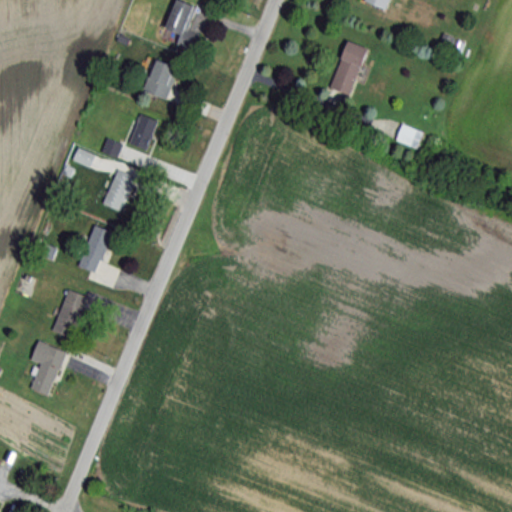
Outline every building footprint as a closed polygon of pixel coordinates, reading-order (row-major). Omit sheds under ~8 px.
[(193,5),(174,0),(170,0),(162,30),(184,36),(193,5)] [(383,10),(387,0),(357,0),(383,10)] [(365,48),(343,41),(326,89),(348,96),(365,48)] [(139,91),(164,101),(177,69),(152,59),(139,91)] [(127,144),(144,152),(157,123),(139,115),(127,144)] [(421,134),(401,123),(393,138),(413,149),(421,134)] [(100,203),(119,212),(137,175),(119,166),(100,203)] [(94,274),(111,236),(90,227),(73,265),(94,274)] [(71,339),(86,297),(63,290),(49,332),(71,339)] [(27,361),(37,363),(28,391),(48,397),(62,351),(33,342),(27,361)]
